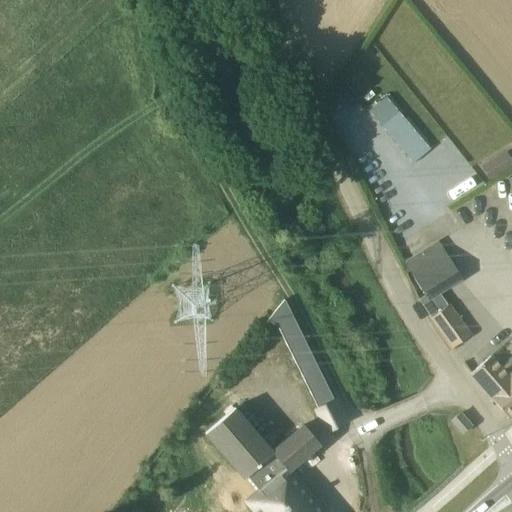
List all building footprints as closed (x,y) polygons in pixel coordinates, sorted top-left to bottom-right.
[(511,159),(507,152),(491,161),(499,175),(511,167),(511,159)] [(390,235),(411,225),(390,181),(369,191),(390,235)] [(428,301),(439,294),(462,280),(437,241),(403,262),(424,296),(428,301)] [(452,349),(468,337),(471,335),(440,295),(422,307),(452,349)] [(267,319),(278,329),(294,321),(284,300),(283,300),(279,304),(275,309),(267,319)] [(302,337),(294,321),(278,329),(286,345),(302,337)] [(294,361),(310,353),(302,337),(286,345),(294,361)] [(318,369),(310,353),(294,361),(302,377),(318,369)] [(511,414),(511,373),(510,375),(492,355),(470,374),(492,399),(491,399),(508,418),(511,414)] [(302,377),(310,393),(326,385),(318,369),(302,377)] [(310,393),(318,410),(335,402),(332,397),(326,385),(310,393)] [(345,423),(335,402),(318,410),(315,412),(327,432),(345,423)] [(301,423),(271,449),(236,408),(204,435),(242,479),(246,476),(258,490),(244,502),(252,511),(322,511),(288,471),(319,444),(301,423)] [(462,434),(470,427),(459,414),(451,421),(462,434)]
